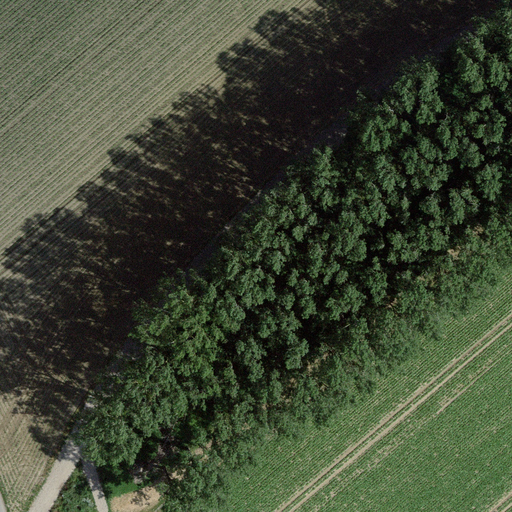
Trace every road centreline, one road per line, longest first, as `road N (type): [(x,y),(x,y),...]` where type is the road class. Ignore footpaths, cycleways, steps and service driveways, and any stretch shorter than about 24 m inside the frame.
road 1 (track): [(511,8),(397,79),(254,204),(133,348),(41,511)]
road 2 (track): [(511,213),(159,511)]
